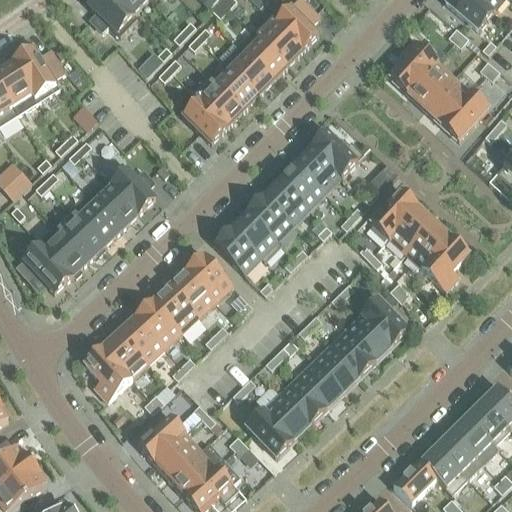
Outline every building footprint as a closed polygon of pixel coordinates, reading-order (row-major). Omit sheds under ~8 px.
[(110,0),(100,0),(89,12),(97,20),(91,27),(102,38),(109,31),(120,42),(137,25),(110,0)] [(143,0),(110,0),(137,25),(134,21),(149,6),(156,13),(156,12),(143,0)] [(143,0),(156,12),(167,0),(143,0)] [(231,2),(229,0),(222,0),(217,5),(223,11),(231,2)] [(471,0),(452,0),(445,8),(467,27),(479,37),(494,19),(471,0)] [(506,0),(471,0),(494,19),(509,2),(506,0)] [(237,8),(231,2),(223,11),(229,16),(237,8)] [(320,23),(300,4),(276,29),(269,22),(268,23),(303,57),(319,41),(311,33),(320,23)] [(223,11),(217,5),(209,14),(215,19),(223,11)] [(223,11),(215,19),(220,25),(229,16),(223,11)] [(268,23),(253,38),(288,72),(303,57),(268,23)] [(196,34),(190,28),(182,37),(188,42),(196,34)] [(211,40),(205,34),(197,43),(203,49),(211,40)] [(462,39),(456,34),(448,44),(454,49),(462,39)] [(188,42),(182,37),(173,45),(179,51),(188,42)] [(253,38),(238,53),(273,88),(288,72),(253,38)] [(469,45),(462,39),(454,49),(461,54),(469,45)] [(203,49),(197,43),(188,52),(194,57),(203,49)] [(437,67),(414,46),(400,60),(406,66),(390,84),(408,100),(437,67)] [(497,53),(490,47),(482,56),(489,62),(497,53)] [(172,59),(166,53),(158,62),(163,67),(172,59)] [(238,53),(237,54),(244,61),(230,75),(258,103),(273,88),(238,53)] [(51,57),(40,64),(33,54),(12,67),(38,109),(60,95),(54,87),(66,80),(51,57)] [(181,71),(175,66),(167,74),(173,80),(181,71)] [(12,67),(2,74),(0,71),(0,70),(0,92),(18,121),(38,109),(12,67)] [(454,83),(437,67),(408,100),(424,115),(454,83)] [(494,72),(488,67),(480,77),(486,82),(494,72)] [(500,78),(494,72),(486,82),(492,88),(500,78)] [(173,80),(167,74),(159,83),(164,88),(173,80)] [(230,75),(215,90),(208,83),(208,84),(242,118),(258,103),(230,75)] [(471,98),(454,83),(424,115),(441,131),(471,98)] [(208,84),(192,99),(227,134),(242,118),(208,84)] [(0,92),(0,132),(18,121),(0,92)] [(488,114),(471,98),(441,131),(459,147),(488,114)] [(192,99),(192,100),(199,107),(183,122),(211,150),(227,134),(192,99)] [(507,130),(501,125),(492,134),(498,140),(507,130)] [(498,140),(492,134),(485,143),(491,148),(498,140)] [(364,161),(351,147),(345,153),(327,136),(311,152),(310,152),(342,184),(364,161)] [(78,146),(73,140),(64,148),(69,154),(78,146)] [(69,154),(64,148),(55,157),(61,162),(69,154)] [(86,148),(78,156),(83,162),(92,154),(86,148)] [(342,184),(310,152),(294,168),(295,169),(326,200),(342,184)] [(78,156),(69,164),(74,170),(83,162),(78,156)] [(511,162),(496,180),(511,192),(511,190),(511,162)] [(51,171),(46,165),(37,173),(43,179),(51,171)] [(310,216),(326,200),(295,169),(279,185),(310,216)] [(22,179),(13,170),(0,181),(0,192),(4,197),(22,179)] [(154,190),(144,178),(137,185),(129,176),(112,192),(105,185),(138,221),(155,205),(147,196),(154,190)] [(31,189),(22,179),(4,197),(13,207),(31,189)] [(59,185),(53,179),(44,187),(50,193),(59,185)] [(105,185),(88,201),(122,236),(138,221),(105,185)] [(310,216),(279,185),(263,202),(294,233),(310,216)] [(44,187),(36,196),(41,202),(50,193),(44,187)] [(370,211),(378,201),(372,196),(363,205),(370,211)] [(388,245),(418,213),(400,197),(378,221),(373,217),(366,224),(371,229),(388,245)] [(88,201),(72,216),(105,252),(122,236),(88,201)] [(294,232),(262,201),(246,217),(281,252),(282,251),(278,248),(294,232)] [(17,213),(11,219),(19,227),(25,222),(17,213)] [(355,228),(364,219),(357,213),(349,223),(355,228)] [(435,228),(418,213),(388,245),(405,260),(435,228)] [(72,216),(71,217),(74,221),(59,235),(56,231),(55,232),(88,268),(97,260),(99,262),(105,256),(103,254),(105,252),(72,216)] [(281,252),(246,217),(230,234),(265,268),(281,252)] [(346,238),(355,228),(349,223),(340,232),(346,238)] [(451,243),(435,228),(405,260),(422,276),(451,243)] [(55,232),(38,248),(72,283),(74,282),(76,284),(82,278),(80,276),(88,268),(55,232)] [(332,238),(326,232),(318,241),(323,246),(332,238)] [(265,268),(230,234),(230,235),(214,251),(245,282),(261,266),(265,269),(265,268)] [(469,259),(451,243),(422,276),(446,297),(458,284),(452,278),(469,259)] [(72,283),(38,248),(41,252),(17,274),(40,298),(46,291),(54,300),(72,283)] [(374,261),(365,251),(359,257),(368,266),(374,261)] [(299,270),(308,261),(302,255),(293,264),(299,270)] [(233,293),(204,261),(186,277),(216,309),(233,293)] [(383,270),(374,261),(368,266),(377,276),(383,270)] [(290,279),(299,270),(293,264),(284,273),(290,279)] [(216,309),(186,277),(169,292),(199,325),(216,309)] [(266,302),(275,293),(269,287),(260,296),(266,302)] [(395,303),(404,295),(399,289),(389,297),(395,303)] [(346,305),(355,296),(349,290),(340,299),(346,305)] [(199,325),(169,292),(152,308),(182,340),(199,325)] [(404,295),(395,303),(401,310),(410,301),(404,295)] [(336,313),(346,305),(340,299),(331,307),(336,313)] [(379,305),(362,321),(392,353),(409,336),(379,305)] [(182,340),(152,308),(136,323),(165,356),(182,340)] [(253,314),(247,308),(238,317),(244,323),(253,314)] [(313,336),(322,327),(316,321),(307,330),(313,336)] [(362,321),(345,337),(376,369),(392,353),(362,321)] [(165,356),(136,323),(119,338),(148,371),(165,356)] [(304,345),(313,336),(307,330),(298,339),(304,345)] [(228,338),(222,332),(214,341),(219,346),(228,338)] [(345,337),(329,353),(359,384),(376,369),(345,337)] [(148,371),(119,338),(102,354),(132,386),(148,371)] [(219,346),(214,341),(205,349),(210,355),(219,346)] [(280,368),(289,359),(283,353),(274,362),(280,368)] [(329,353),(312,369),(343,400),(359,384),(329,353)] [(132,386),(102,354),(85,370),(102,388),(95,394),(108,408),(132,386)] [(271,377),(280,368),(274,362),(265,371),(271,377)] [(187,378),(196,370),(190,364),(181,372),(187,378)] [(312,369),(296,384),(326,416),(343,400),(312,369)] [(177,387),(187,378),(181,372),(172,381),(177,387)] [(296,384),(280,400),(310,432),(326,416),(296,384)] [(247,400),(256,391),(251,385),(241,393),(247,400)] [(511,406),(496,391),(495,393),(481,407),(511,438),(511,406)] [(238,408),(247,400),(241,393),(232,402),(238,408)] [(280,400),(263,416),(294,448),(310,432),(280,400)] [(156,401),(150,406),(158,415),(164,410),(156,401)] [(158,415),(150,406),(144,412),(152,421),(158,415)] [(511,438),(481,407),(466,423),(495,452),(510,437),(511,439),(511,438)] [(207,420),(199,410),(193,416),(201,425),(207,420)] [(263,416),(246,433),(277,464),(294,448),(263,416)] [(216,429),(207,420),(201,425),(210,435),(216,429)] [(186,440),(170,422),(138,452),(153,469),(153,470),(186,440)] [(495,452),(466,423),(451,438),(476,464),(483,470),(499,455),(495,452)] [(476,464),(451,438),(435,453),(468,486),(468,485),(483,470),(476,464)] [(202,456),(186,440),(153,470),(169,486),(202,456)] [(234,457),(244,448),(238,442),(228,451),(234,457)] [(240,463),(249,454),(244,448),(234,457),(240,463)] [(169,486),(184,503),(224,466),(209,449),(202,456),(169,486)] [(0,495),(34,471),(27,461),(25,462),(18,453),(0,466),(0,495)] [(468,486),(435,453),(421,468),(420,467),(419,467),(453,501),(468,486)] [(241,484),(224,466),(184,503),(192,511),(209,511),(219,503),(225,509),(239,497),(233,491),(241,484)] [(412,510),(436,486),(452,502),(453,501),(419,467),(416,471),(417,472),(395,494),(394,493),(393,494),(410,511),(411,511),(413,511),(412,510)] [(34,471),(0,495),(0,511),(26,511),(23,508),(47,491),(40,482),(41,481),(34,471)] [(511,488),(505,481),(499,486),(508,495),(511,491),(511,488)] [(499,486),(493,492),(502,501),(508,495),(499,486)]
